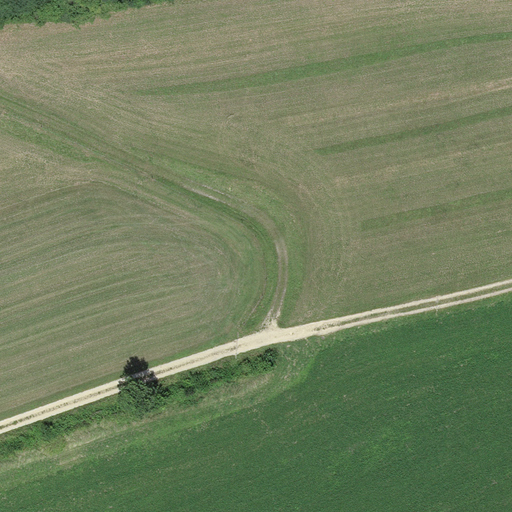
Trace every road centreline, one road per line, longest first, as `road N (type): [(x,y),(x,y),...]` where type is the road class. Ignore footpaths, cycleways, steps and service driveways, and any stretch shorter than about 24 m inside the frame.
road 1 (track): [(267,336),(284,271),(271,226),(252,210),(0,99)]
road 2 (track): [(0,428),(267,336)]
road 3 (track): [(267,336),(511,284)]
